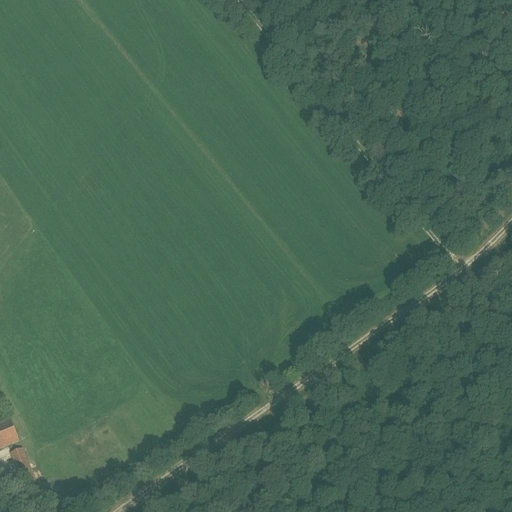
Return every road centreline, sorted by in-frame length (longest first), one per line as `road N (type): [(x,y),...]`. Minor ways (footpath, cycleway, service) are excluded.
road 1 (track): [(117,511),(458,276)]
road 2 (track): [(240,0),(458,276)]
